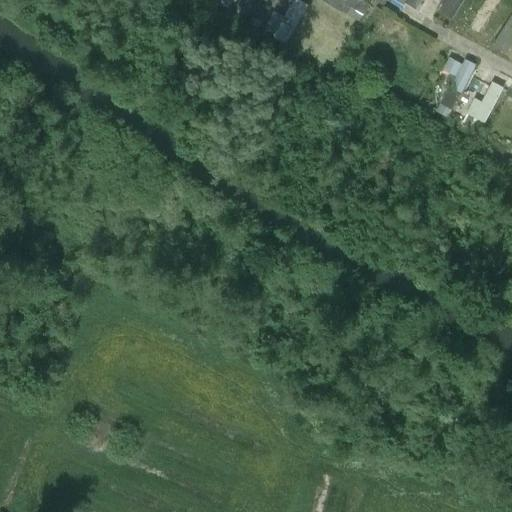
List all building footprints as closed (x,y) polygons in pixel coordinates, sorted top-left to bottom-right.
[(292,0),(284,15),(275,10),(263,32),(287,45),(310,4),(302,0),(292,0)] [(323,0),(360,21),(371,0),(323,0)] [(481,38),(495,2),(488,0),(480,0),(468,33),(481,38)] [(511,28),(498,52),(511,60),(511,28)] [(399,61),(404,51),(380,38),(364,69),(414,95),(425,74),(399,61)] [(436,111),(450,118),(477,62),(449,49),(442,62),(456,69),(436,111)] [(485,129),(503,86),(491,81),(483,101),(474,97),(464,120),(485,129)]
